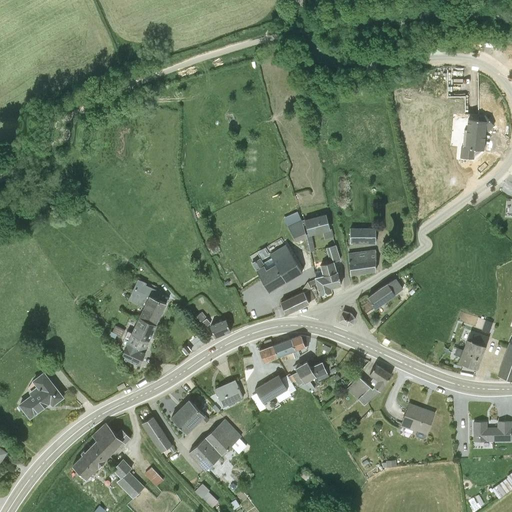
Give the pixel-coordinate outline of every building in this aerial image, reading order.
[(325,214),(305,219),(309,235),(330,229),(325,214)] [(300,220),(288,226),(296,242),(307,236),(300,220)] [(375,227),(350,227),(350,243),(375,243),(375,227)] [(286,283),(303,273),(288,244),(269,254),(273,262),(256,271),(269,292),(286,283)] [(315,279),(319,294),(332,291),(331,288),(340,286),(336,273),(334,263),(340,261),(336,246),(324,249),(328,263),(321,265),(323,275),(315,278),(315,279)] [(348,252),(350,273),(376,271),(374,250),(348,252)] [(147,282),(138,278),(128,299),(143,306),(139,315),(156,323),(167,302),(157,298),(160,290),(146,284),(147,282)] [(402,288),(395,278),(387,283),(395,294),(402,288)] [(319,294),(315,279),(302,285),(310,302),(319,294)] [(387,283),(367,297),(375,309),(395,294),(387,283)] [(303,291),(280,301),(286,315),(309,303),(303,291)] [(202,310),(196,315),(201,321),(207,317),(202,310)] [(355,318),(352,313),(343,310),(338,322),(347,326),(353,324),(355,318)] [(156,323),(139,315),(131,332),(149,339),(156,323)] [(226,318),(210,324),(215,336),(231,330),(226,318)] [(491,325),(482,321),(475,332),(484,337),(491,325)] [(113,334),(127,338),(130,328),(116,324),(113,334)] [(127,341),(128,341),(122,353),(127,360),(140,365),(145,352),(140,349),(140,347),(146,346),(149,339),(131,332),(127,341)] [(305,347),(301,335),(291,338),(295,350),(305,347)] [(295,350),(291,338),(280,342),(285,354),(295,350)] [(478,368),(486,345),(466,338),(458,361),(478,368)] [(511,342),(509,341),(496,375),(511,380),(511,342)] [(285,354),(280,342),(269,346),(274,359),(285,354)] [(269,346),(259,350),(264,362),(274,359),(269,346)] [(322,361),(310,365),(306,361),(296,367),(304,383),(316,377),(327,372),(322,361)] [(391,374),(376,364),(370,374),(373,377),(371,379),(375,383),(373,386),(380,390),(391,374)] [(31,394),(18,403),(29,418),(50,403),(52,405),(64,396),(45,370),(32,379),(36,385),(29,391),(31,394)] [(287,374),(280,378),(278,375),(267,381),(275,396),(286,390),(293,386),(287,374)] [(378,394),(359,375),(346,388),(364,405),(378,394)] [(236,378),(215,388),(223,406),(244,397),(236,378)] [(267,381),(254,388),(257,392),(252,395),(260,410),(266,407),(264,402),(275,396),(267,381)] [(188,398),(170,416),(187,433),(200,420),(204,424),(208,420),(188,398)] [(435,411),(408,401),(399,426),(426,436),(435,411)] [(154,416),(142,423),(151,438),(161,452),(172,445),(163,430),(154,416)] [(241,437),(224,419),(204,438),(220,455),(241,437)] [(487,420),(473,420),(473,440),(511,440),(511,420),(497,420),(497,425),(487,426),(487,420)] [(96,441),(93,444),(107,459),(122,444),(113,435),(105,425),(93,436),(96,441)] [(113,435),(122,444),(128,439),(121,430),(113,435)] [(204,438),(189,452),(204,469),(220,455),(204,438)] [(107,459),(93,444),(71,465),(86,480),(107,459)] [(0,461),(8,450),(0,445),(0,461)] [(123,459),(112,468),(121,478),(117,481),(133,498),(144,487),(129,471),(132,468),(123,459)] [(151,467),(144,473),(156,485),(163,479),(151,467)] [(507,477),(492,488),(496,501),(511,488),(511,470),(506,475),(507,477)] [(208,493),(200,484),(192,493),(200,500),(208,493)] [(103,511),(105,510),(95,501),(89,508),(92,511),(103,511)]
